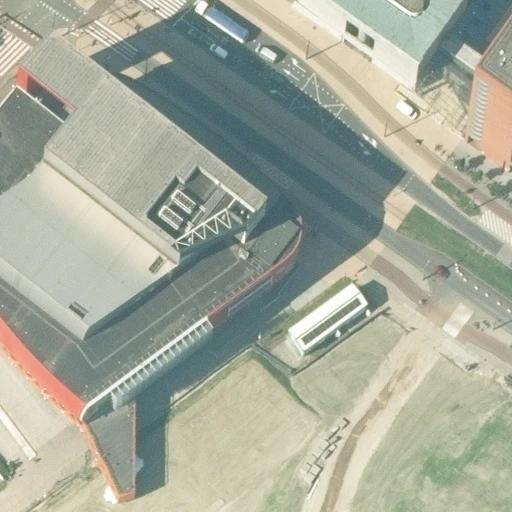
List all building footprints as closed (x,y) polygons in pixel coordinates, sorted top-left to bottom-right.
[(430,71),(480,0),(295,0),(290,8),(413,95),(430,71)] [(511,0),(480,0),(430,71),(451,86),(459,92),(486,111),(511,74),(511,0)] [(511,74),(486,111),(463,144),(507,175),(511,168),(511,74)] [(0,353),(1,354),(4,359),(7,363),(11,367),(14,370),(17,374),(20,377),(23,381),(26,384),(30,388),(33,391),(36,395),(39,398),(40,399),(41,399),(41,400),(42,400),(42,401),(43,401),(43,402),(45,404),(48,406),(50,408),(52,410),(54,412),(56,414),(58,416),(61,418),(63,420),(67,424),(71,427),(79,434),(133,395),(149,383),(233,322),(261,301),(268,296),(269,297),(281,289),(289,281),(295,271),(297,260),(297,248),(293,238),(286,228),(280,222),(274,216),(268,210),(261,204),(255,198),(248,192),(242,186),(235,181),(228,175),(227,174),(226,173),(224,171),(223,170),(221,169),(220,168),(218,167),(217,165),(215,164),(211,161),(206,157),(201,153),(197,150),(192,146),(187,143),(182,139),(177,136),(172,132),(167,129),(162,126),(157,123),(152,119),(147,116),(142,113),(137,110),(132,107),(127,104),(119,100),(116,99),(109,98),(105,98),(102,98),(98,99),(95,100),(93,100),(89,102),(86,104),(83,106),(80,108),(78,110),(55,139),(54,139),(53,138),(52,138),(51,138),(51,139),(50,139),(49,139),(49,140),(48,140),(48,141),(48,142),(48,143),(48,144),(48,145),(48,146),(49,146),(49,147),(27,176),(12,164),(0,154),(0,146),(2,145),(47,94),(55,84),(47,78),(37,85),(31,92),(25,98),(20,104),(14,111),(8,118),(3,124),(0,128),(0,353)] [(190,409),(217,447),(367,341),(340,303),(190,409)] [(133,395),(79,434),(87,449),(116,511),(132,505),(133,430),(133,414),(133,395)] [(391,476),(412,491),(459,426),(438,411),(391,476)]
